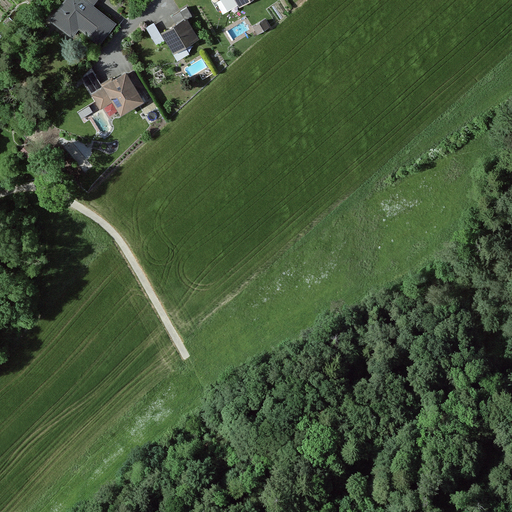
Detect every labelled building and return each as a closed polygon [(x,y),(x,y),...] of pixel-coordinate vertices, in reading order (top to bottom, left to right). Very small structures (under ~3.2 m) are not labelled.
[(96,0),(63,0),(48,22),(71,39),(76,31),(98,46),(114,23),(92,7),(96,0)] [(214,0),(216,3),(220,0),(232,0),(237,8),(251,0),(214,0)] [(192,18),(186,8),(168,18),(173,26),(160,34),(176,62),(187,55),(184,49),(198,40),(186,22),(192,18)] [(268,26),(264,20),(251,28),(255,35),(268,26)] [(160,41),(151,25),(144,29),(153,45),(160,41)] [(100,86),(90,70),(79,79),(98,109),(111,101),(120,115),(143,101),(136,90),(141,87),(132,72),(127,75),(124,72),(100,86)]
